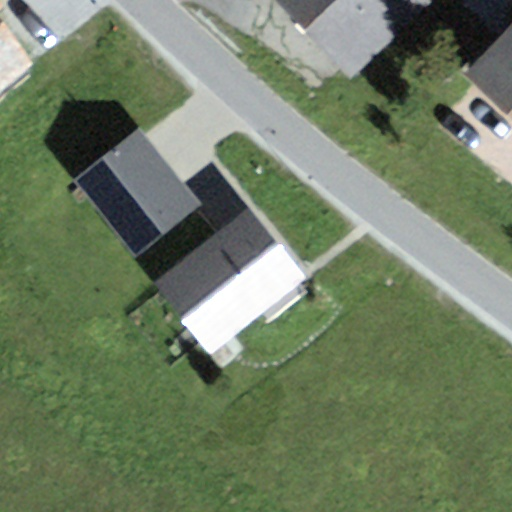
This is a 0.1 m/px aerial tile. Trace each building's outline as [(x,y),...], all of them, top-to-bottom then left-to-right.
[(426,3),(422,0),(277,0),(349,75),(426,3)] [(0,94),(36,64),(0,21),(0,94)] [(511,22),(464,74),(511,119),(511,22)] [(201,204),(140,128),(73,181),(134,257),(201,204)] [(247,207),(152,284),(210,354),(305,277),(247,207)]
